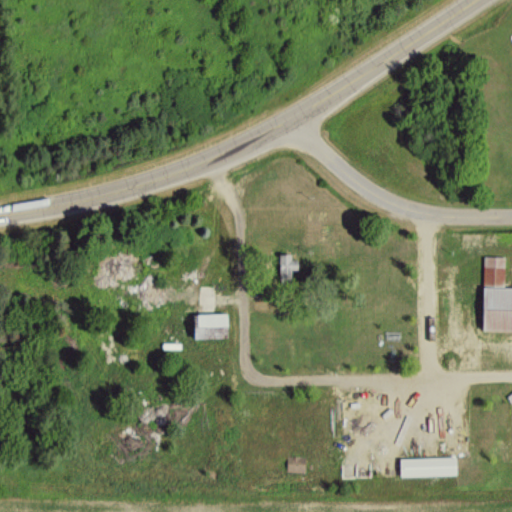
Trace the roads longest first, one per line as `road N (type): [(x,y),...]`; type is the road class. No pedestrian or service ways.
road 1 (tertiary): [(472,0),(213,159),(123,191),(0,219)]
road 2 (residential): [(511,215),(438,214),(371,192),(285,119)]
